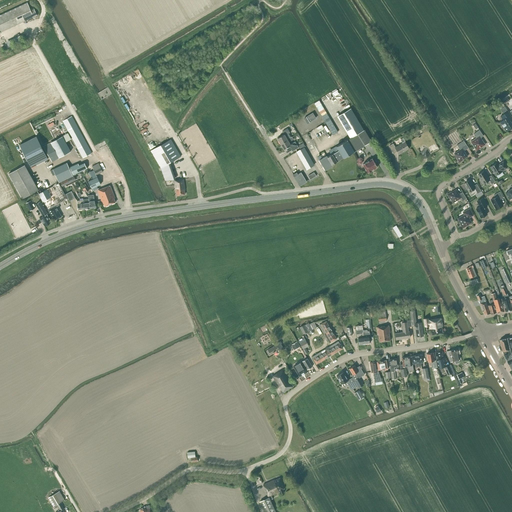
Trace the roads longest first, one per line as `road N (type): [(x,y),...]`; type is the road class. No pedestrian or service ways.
road 1 (primary): [(0,266),(93,224),(299,194)]
road 2 (unclassified): [(245,469),(286,447),(285,398),(316,375),(362,353),(482,331)]
road 3 (unclassified): [(117,511),(187,469),(245,469)]
road 4 (residential): [(454,236),(440,187),(511,138)]
